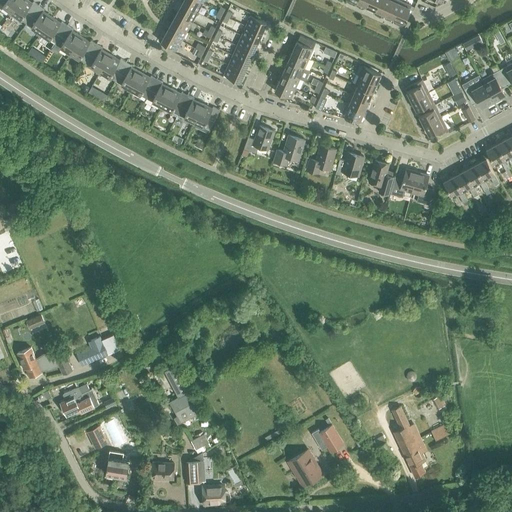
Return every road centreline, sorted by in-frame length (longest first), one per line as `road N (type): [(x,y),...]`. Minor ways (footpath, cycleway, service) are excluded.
road 1 (tertiary): [(511,280),(284,225),(110,147),(0,79)]
road 2 (unclassified): [(298,511),(511,479)]
road 3 (residential): [(63,0),(250,103)]
road 4 (unclassified): [(0,390),(41,414),(95,500),(137,511)]
road 5 (residential): [(367,138),(440,156),(511,118)]
road 6 (residential): [(250,103),(367,138)]
